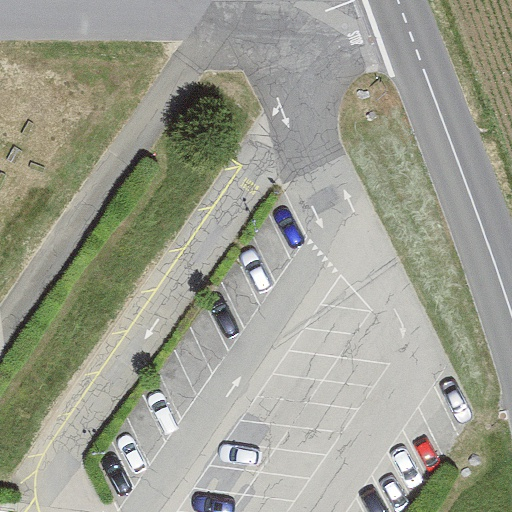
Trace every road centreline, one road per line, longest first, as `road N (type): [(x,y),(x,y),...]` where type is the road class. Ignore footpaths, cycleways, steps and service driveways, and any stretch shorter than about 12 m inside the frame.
road 1 (residential): [(402,4),(312,25),(0,13)]
road 2 (secondary): [(511,300),(402,4)]
